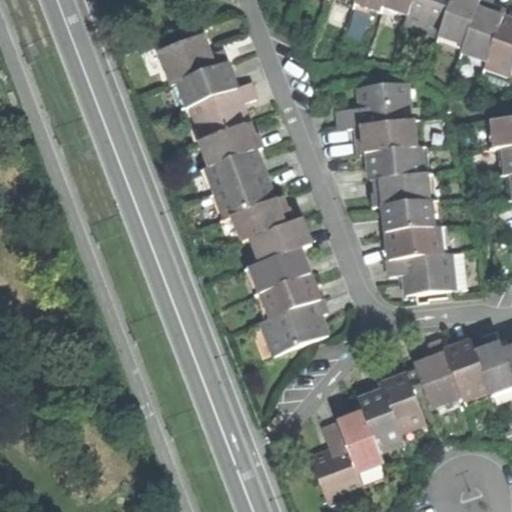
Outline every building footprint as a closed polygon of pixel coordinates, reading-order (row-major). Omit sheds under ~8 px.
[(357,0),(356,5),(377,11),(379,6),(382,7),(384,0),(357,0)] [(408,0),(384,0),(382,7),(404,14),(408,0)] [(408,0),(404,14),(400,25),(435,36),(446,0),(408,0)] [(446,0),(435,36),(460,45),(457,53),(459,54),(475,4),(477,0),(476,0),(446,0)] [(475,4),(459,54),(483,61),(481,67),(483,68),(497,24),(501,12),(500,11),(498,18),(495,17),(485,13),(487,7),(475,4)] [(497,24),(483,68),(508,76),(511,62),(511,21),(510,28),(506,26),(497,24)] [(168,82),(223,61),(220,52),(201,59),(199,53),(206,50),(204,44),(201,37),(157,54),(168,82)] [(188,108),(234,90),(230,78),(223,80),(218,68),(225,65),(223,61),(168,82),(169,86),(175,84),(184,108),(185,109),(188,108)] [(230,78),(225,65),(218,68),(223,80),(230,78)] [(353,128),(409,122),(404,83),(356,89),(357,103),(362,103),(363,109),(358,110),(335,112),(337,130),(353,128)] [(179,110),(184,108),(175,84),(169,86),(179,110)] [(244,116),(240,106),(253,101),(247,85),(234,90),(188,108),(202,143),(241,128),(247,125),(244,116)] [(511,147),(511,120),(490,122),(493,150),(498,149),(511,147)] [(371,153),(414,149),(412,136),(411,123),(411,122),(409,122),(353,128),(355,141),(361,141),(363,154),(356,155),(371,153)] [(249,131),(247,125),(241,128),(246,140),(252,138),(249,131)] [(198,144),(208,169),(247,154),(254,151),(260,149),(256,150),(252,138),(246,140),(241,128),(202,143),(198,144)] [(511,147),(498,149),(501,176),(508,175),(511,174),(511,147)] [(372,181),(420,175),(417,149),(417,148),(414,149),(371,153),(373,167),(366,168),(367,175),(368,181),(369,181),(372,181)] [(420,175),(424,175),(426,175),(423,148),(417,149),(420,175)] [(256,159),(254,151),(247,154),(252,167),(258,164),(256,159)] [(258,164),(252,167),(247,154),(208,169),(204,170),(213,195),(223,220),(231,217),(266,204),(264,198),(262,192),(268,189),(258,164)] [(381,207),(427,202),(425,176),(424,175),(420,175),(372,181),(373,194),(374,194),(380,194),(381,207)] [(427,202),(429,202),(434,201),(431,176),(425,176),(427,202)] [(249,240),(288,225),(284,215),(279,199),(266,204),(231,217),(240,243),(249,240)] [(384,234),(391,233),(432,229),(429,203),(429,202),(427,202),(381,207),(376,208),(370,208),(370,209),(381,208),(383,228),(384,234)] [(439,228),(436,203),(429,203),(432,229),(437,228),(439,228)] [(259,265),(292,253),(309,246),(304,234),(298,237),(294,225),(300,222),(299,221),(292,224),(288,225),(249,240),(259,265)] [(300,222),(294,225),(298,237),(304,234),(302,228),(300,222)] [(386,255),(387,260),(439,255),(437,229),(437,228),(432,229),(391,233),(392,247),(385,248),(386,255)] [(443,228),(437,229),(439,255),(445,254),(443,228)] [(384,234),(385,248),(392,247),(391,233),(384,234)] [(296,261),(292,253),(259,265),(248,269),(249,270),(258,294),(268,320),(318,301),(313,289),(307,291),(302,279),(309,276),(304,264),(298,266),(296,261)] [(460,253),(448,254),(452,291),(464,290),(460,253)] [(401,276),(403,287),(404,296),(452,291),(448,254),(445,254),(439,255),(387,260),(385,261),(387,277),(401,276)] [(252,297),(258,294),(249,270),(243,272),(252,297)] [(311,282),(309,276),(302,279),(307,291),(313,289),(311,282)] [(318,317),(325,315),(319,300),(318,301),(268,320),(259,323),(272,357),(326,337),(325,336),(319,338),(311,320),(318,317)] [(322,326),(318,317),(311,320),(319,338),(325,336),(322,326)] [(487,387),(489,392),(511,383),(511,376),(502,349),(496,335),(488,338),(484,339),(486,345),(473,350),(487,387)] [(431,355),(412,362),(429,405),(461,393),(443,347),(440,338),(433,340),(426,343),(431,355)] [(443,347),(461,393),(462,397),(487,387),(473,350),(468,338),(460,341),(443,347)] [(511,344),(502,349),(511,376),(511,344)] [(385,392),(402,436),(427,426),(408,376),(393,382),(383,386),(385,392)] [(360,402),(365,415),(379,451),(404,441),(402,436),(385,392),(372,397),(360,402)] [(351,421),(340,425),(359,475),(384,465),(379,451),(365,415),(351,421)] [(321,456),(311,460),(329,505),(366,491),(359,475),(340,425),(323,431),(331,453),(321,456)]
